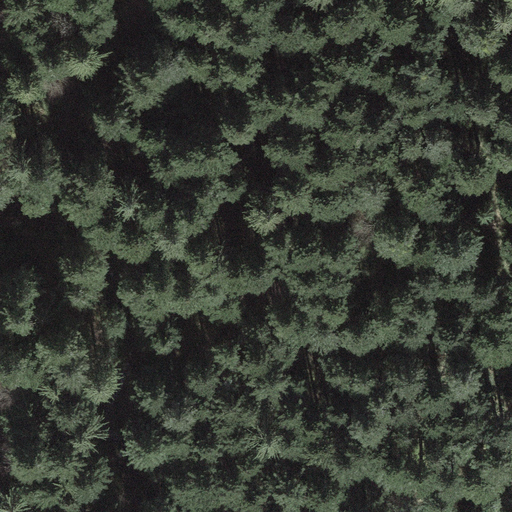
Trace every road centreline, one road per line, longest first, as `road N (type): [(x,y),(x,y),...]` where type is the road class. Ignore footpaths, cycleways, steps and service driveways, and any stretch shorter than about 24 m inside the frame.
road 1 (track): [(110,0),(62,117),(72,218),(0,295)]
road 2 (track): [(511,317),(500,279),(497,123),(511,83)]
